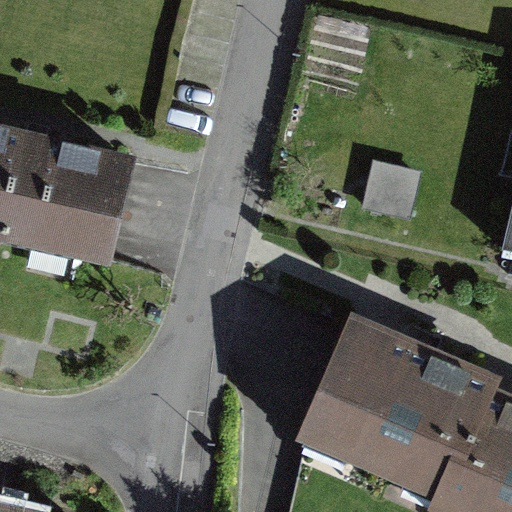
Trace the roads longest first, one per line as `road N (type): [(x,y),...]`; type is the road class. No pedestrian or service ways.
road 1 (residential): [(269,0),(197,289),(177,409)]
road 2 (residential): [(0,410),(98,433),(177,409)]
